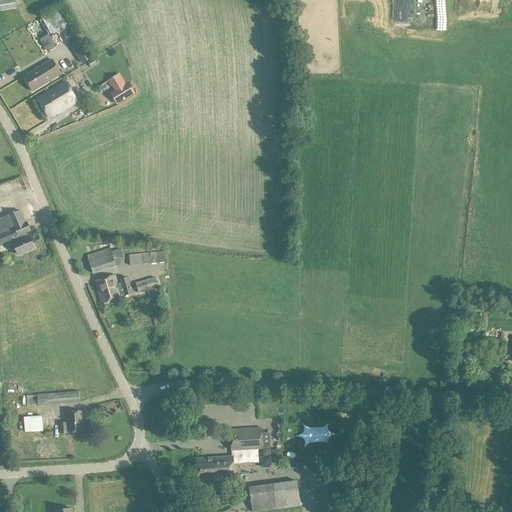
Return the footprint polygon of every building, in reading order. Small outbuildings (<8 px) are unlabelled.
[(15,0),(0,0),(0,8),(1,12),(17,9),(15,0)] [(53,33),(70,23),(61,8),(44,18),(53,33)] [(55,46),(48,36),(42,39),(49,50),(55,46)] [(82,42),(75,46),(72,48),(82,65),(93,58),(82,42)] [(52,61),(24,77),(33,92),(61,75),(52,61)] [(119,75),(110,81),(117,91),(112,94),(119,105),(136,93),(129,83),(125,85),(119,75)] [(65,83),(38,99),(50,119),(77,103),(65,83)] [(0,246),(12,242),(14,244),(19,256),(35,249),(30,237),(22,241),(21,238),(32,234),(28,223),(26,224),(20,211),(10,215),(9,214),(0,218),(0,246)] [(111,250),(88,257),(93,275),(116,267),(111,250)] [(165,254),(129,257),(130,267),(166,264),(165,254)] [(121,284),(116,285),(113,276),(96,281),(102,305),(120,300),(119,297),(125,295),(125,297),(134,295),(128,277),(120,280),(121,284)] [(155,278),(135,284),(138,294),(158,288),(155,278)] [(502,345),(502,340),(488,340),(488,334),(485,334),(484,345),(502,345)] [(80,392),(38,396),(39,406),(80,402),(80,392)] [(67,423),(61,424),(61,434),(85,432),(84,412),(67,413),(67,423)] [(23,415),(24,430),(42,429),(42,414),(23,415)] [(262,428),(230,430),(231,452),(263,450),(262,428)] [(232,457),(197,459),(199,484),(234,482),(232,457)] [(297,482),(265,486),(265,487),(257,488),(250,489),(252,511),(265,511),(300,507),(297,482)]
